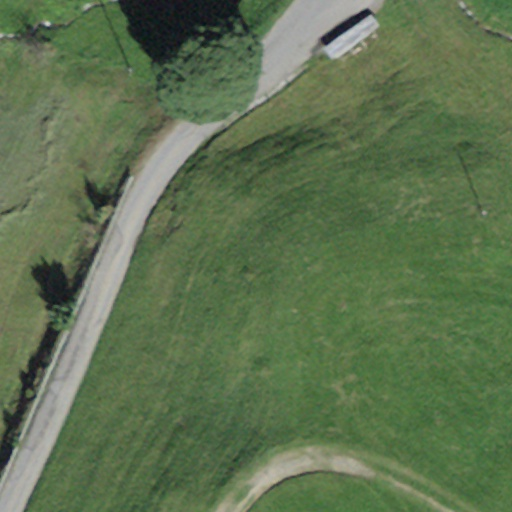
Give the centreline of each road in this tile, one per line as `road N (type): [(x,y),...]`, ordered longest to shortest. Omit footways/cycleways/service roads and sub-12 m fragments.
road 1 (unclassified): [(6,511),(162,160),(330,0)]
road 2 (track): [(439,511),(393,479),(329,465),(274,481),(239,511)]
